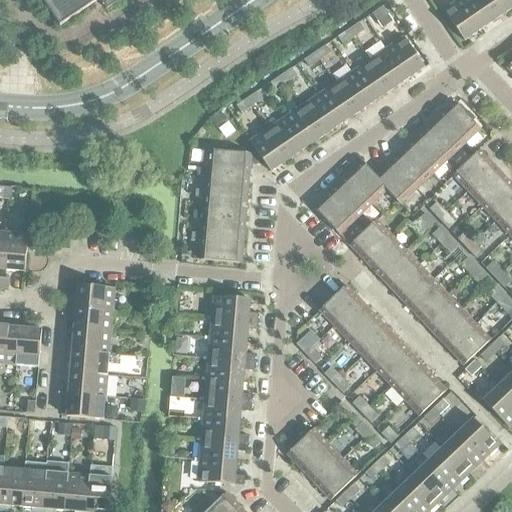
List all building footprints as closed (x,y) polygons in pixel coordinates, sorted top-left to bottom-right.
[(42,0),(60,27),(99,0),(100,0),(107,10),(121,0),(42,0)] [(482,29),(462,0),(459,0),(444,11),(464,41),(482,29)] [(486,0),(462,0),(482,29),(499,18),(486,0)] [(511,1),(511,0),(486,0),(499,18),(511,9),(511,1)] [(387,14),(383,7),(372,14),(377,21),(387,14)] [(364,30),(359,23),(348,30),(353,38),(364,30)] [(353,38),(348,30),(337,37),(343,45),(353,38)] [(386,50),(407,80),(425,68),(404,38),(386,50)] [(330,53),(325,45),(314,52),(320,61),(330,53)] [(407,80),(386,50),(369,61),(390,92),(407,80)] [(320,61),(314,52),(303,60),(309,68),(320,61)] [(369,61),(352,73),(373,103),(390,92),(369,61)] [(297,76),(291,68),(280,75),(286,84),(297,76)] [(373,103),(352,73),(336,84),(356,115),(373,103)] [(286,84),(280,75),(269,83),(275,91),(286,84)] [(356,115),(336,84),(319,95),(339,126),(356,115)] [(263,99),(257,91),(247,98),(252,106),(263,99)] [(339,126),(319,95),(302,107),(323,137),(339,126)] [(252,106),(247,98),(236,106),(241,114),(252,106)] [(438,118),(464,145),(480,130),(455,103),(438,118)] [(323,137),(302,107),(285,118),(306,149),(323,137)] [(210,119),(217,128),(227,120),(220,111),(210,119)] [(306,149),(285,118),(268,130),(289,160),(306,149)] [(464,145),(438,118),(423,133),(448,160),(464,145)] [(289,160),(268,130),(250,142),(256,151),(267,166),(271,172),(289,160)] [(448,160),(423,133),(407,148),(433,175),(448,160)] [(433,175),(407,148),(392,163),(417,190),(433,175)] [(209,151),(208,170),(207,173),(249,177),(250,164),(253,165),(267,166),(256,151),(251,155),(209,151)] [(468,192),(495,167),(480,151),(453,177),(468,192)] [(363,163),(346,178),(372,205),(387,191),(387,190),(376,178),(377,177),(363,163)] [(392,163),(377,177),(376,178),(387,190),(387,191),(400,205),(417,190),(392,163)] [(509,181),(495,167),(468,192),(482,207),(509,181)] [(207,173),(208,170),(198,169),(197,176),(207,177),(206,191),(205,195),(247,199),(249,177),(207,173)] [(372,205),(346,178),(331,193),(356,220),(372,205)] [(511,184),(509,181),(482,207),(496,222),(511,206),(511,184)] [(205,195),(206,191),(196,190),(195,198),(205,199),(204,213),(204,216),(245,220),(247,199),(205,195)] [(356,220),(331,193),(314,209),(340,236),(356,220)] [(436,202),(429,209),(438,219),(446,212),(436,202)] [(511,234),(511,206),(496,222),(510,237),(511,234)] [(204,216),(204,213),(194,212),(194,219),(203,220),(202,234),(202,238),(244,242),(245,220),(204,216)] [(455,222),(446,212),(438,219),(447,229),(455,222)] [(425,213),(417,220),(427,230),(434,223),(425,213)] [(427,230),(417,220),(410,226),(420,237),(427,230)] [(365,262),(392,237),(377,221),(350,246),(365,262)] [(440,245),(448,238),(439,228),(431,235),(440,245)] [(466,249),(474,242),(464,232),(456,239),(466,249)] [(29,235),(6,233),(3,270),(25,272),(29,235)] [(202,238),(202,234),(192,233),(192,241),(201,242),(200,260),(242,264),(244,242),(202,238)] [(379,277),(406,251),(392,237),(365,262),(379,277)] [(448,238),(440,245),(450,255),(458,248),(448,238)] [(483,252),(474,242),(466,249),(475,259),(483,252)] [(393,292),(420,266),(406,251),(379,277),(393,292)] [(476,267),(467,257),(459,265),(469,274),(476,267)] [(494,278),(502,271),(492,261),(485,268),(494,278)] [(434,281),(420,266),(393,292),(407,306),(434,281)] [(486,277),(476,267),(469,274),(478,284),(486,277)] [(511,281),(502,271),(494,278),(504,288),(511,281)] [(10,279),(2,279),(1,290),(9,291),(10,279)] [(434,281),(407,306),(421,321),(448,296),(434,281)] [(70,308),(113,312),(115,289),(78,286),(77,301),(71,301),(70,308)] [(335,327),(361,302),(347,286),(320,312),(335,327)] [(497,304),(505,297),(495,287),(487,294),(497,304)] [(181,295),(180,313),(192,314),(194,296),(181,295)] [(448,296),(421,321),(435,336),(462,310),(448,296)] [(214,297),(212,319),(258,323),(259,314),(249,313),(250,301),(229,299),(214,298),(214,297)] [(511,304),(505,297),(497,304),(506,314),(511,308),(511,304)] [(375,317),(361,302),(335,327),(349,342),(375,317)] [(113,312),(70,308),(70,315),(76,316),(74,330),(111,333),(113,312)] [(462,310),(435,336),(449,351),(476,325),(462,310)] [(389,331),(375,317),(349,342),(363,357),(389,331)] [(258,323),(212,319),(210,339),(247,342),(248,330),(257,331),(258,323)] [(476,325),(449,351),(464,366),(491,341),(476,325)] [(19,329),(0,327),(0,364),(16,366),(19,329)] [(19,329),(16,366),(39,368),(42,331),(41,331),(19,329)] [(67,344),(66,351),(110,355),(111,333),(74,330),(73,344),(67,344)] [(403,346),(389,331),(363,357),(377,372),(403,346)] [(189,336),(174,335),(172,355),(187,357),(189,336)] [(302,338),(296,344),(304,353),(312,348),(302,338)] [(247,342),(210,339),(208,359),(255,363),(255,355),(246,354),(247,342)] [(490,347),(496,354),(505,345),(499,339),(490,347)] [(418,361),(403,346),(377,372),(391,386),(418,361)] [(487,363),(496,354),(490,347),(481,356),(487,363)] [(321,357),(312,348),(304,353),(314,364),(321,357)] [(110,355),(66,351),(66,358),(72,359),(71,373),(108,376),(110,355)] [(255,363),(208,359),(207,380),(243,383),(244,371),(254,372),(255,363)] [(418,361),(391,386),(405,401),(432,376),(418,361)] [(481,368),(475,362),(466,370),(472,377),(481,368)] [(333,384),(340,377),(331,367),(324,374),(333,384)] [(63,387),(63,394),(106,398),(108,376),(71,373),(69,387),(63,387)] [(511,374),(499,387),(511,400),(511,374)] [(446,391),(432,376),(405,401),(420,417),(446,391)] [(340,377),(333,384),(342,393),(349,387),(340,377)] [(243,383),(207,380),(205,400),(251,404),(252,396),(242,395),(243,383)] [(511,425),(511,400),(499,387),(483,402),(509,428),(511,425)] [(106,398),(63,394),(62,401),(68,402),(67,417),(104,420),(106,398)] [(361,413),(368,406),(359,396),(351,403),(361,413)] [(143,410),(143,401),(132,400),(131,409),(143,410)] [(251,404),(205,400),(203,420),(240,424),(241,412),(251,412),(251,404)] [(449,407),(443,400),(433,409),(439,415),(449,407)] [(342,402),(335,408),(344,418),(351,411),(342,402)] [(35,415),(36,403),(28,403),(27,414),(35,415)] [(378,416),(368,406),(361,413),(370,423),(378,416)] [(430,424),(439,415),(433,409),(424,418),(430,424)] [(9,418),(0,417),(0,427),(8,429),(9,418)] [(29,433),(30,420),(16,419),(15,432),(29,433)] [(240,424),(203,420),(201,441),(248,445),(248,436),(239,436),(240,424)] [(473,420),(458,434),(483,461),(499,446),(473,420)] [(51,422),(41,421),(41,429),(51,430),(51,422)] [(364,439),(371,432),(362,422),(354,429),(364,439)] [(71,425),(59,424),(58,435),(70,436),(71,425)] [(388,426),(380,434),(390,444),(398,437),(396,435),(399,432),(392,425),(390,428),(388,426)] [(101,440),(103,427),(95,426),(94,440),(101,440)] [(115,441),(117,428),(103,427),(101,440),(115,441)] [(413,428),(404,437),(410,443),(419,435),(413,428)] [(81,430),(73,429),(72,440),(80,440),(81,430)] [(302,471),(329,445),(314,430),(287,455),(302,471)] [(371,432),(364,439),(373,449),(381,442),(371,432)] [(458,434),(443,449),(468,475),(483,461),(458,434)] [(410,443),(404,437),(395,446),(401,452),(410,443)] [(248,445),(201,441),(199,461),(236,464),(237,452),(247,453),(248,445)] [(343,460),(329,445),(302,471),(316,486),(343,460)] [(443,449),(428,463),(453,489),(468,475),(443,449)] [(389,463),(383,457),(374,465),(380,472),(389,463)] [(358,476),(343,460),(316,486),(331,501),(358,476)] [(236,464),(199,461),(198,482),(235,486),(235,485),(244,486),(245,477),(235,476),(236,464)] [(25,471),(22,508),(37,509),(36,511),(43,511),(48,465),(26,463),(25,471)] [(65,511),(68,474),(69,464),(48,463),(48,465),(43,511),(50,511),(50,510),(65,511)] [(428,463),(413,477),(439,503),(453,489),(428,463)] [(371,480),(380,472),(374,465),(365,474),(371,480)] [(91,466),(90,476),(86,511),(109,511),(113,468),(91,466)] [(25,471),(4,469),(0,511),(4,511),(6,511),(7,506),(22,508),(25,471)] [(68,474),(65,511),(70,511),(86,511),(90,476),(68,474)] [(413,477),(398,491),(418,511),(429,511),(439,503),(413,477)] [(345,493),(351,500),(360,491),(354,485),(345,493)] [(418,511),(398,491),(384,505),(390,511),(418,511)] [(239,511),(242,510),(227,493),(207,511),(239,511)] [(351,500),(345,493),(336,502),(342,508),(351,500)] [(170,511),(174,508),(168,502),(162,508),(165,511),(170,511)]
